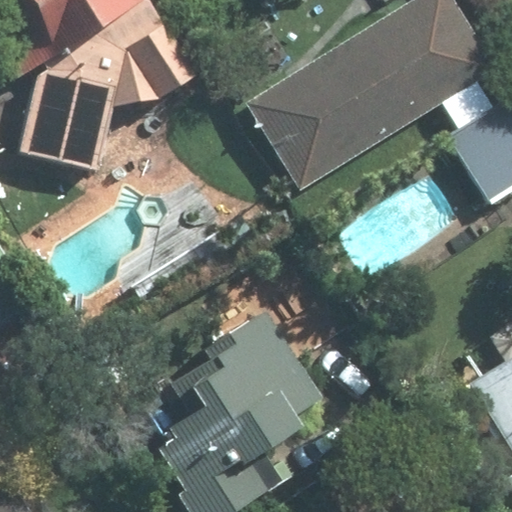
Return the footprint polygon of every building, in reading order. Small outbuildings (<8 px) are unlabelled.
[(148,0),(0,0),(0,2),(39,61),(15,154),(103,176),(120,110),(166,104),(201,81),(148,0)] [(511,3),(510,0),(357,0),(224,85),(298,201),(439,112),(499,205),(511,196),(511,3)] [(0,232),(0,312),(36,291),(0,232)] [(251,511),(379,437),(293,291),(195,348),(166,482),(183,511),(251,511)] [(511,350),(464,378),(511,459),(511,350)] [(31,511),(14,484),(0,493),(0,511),(31,511)]
